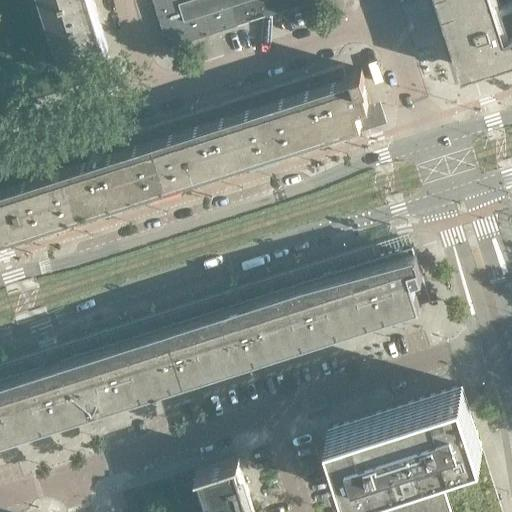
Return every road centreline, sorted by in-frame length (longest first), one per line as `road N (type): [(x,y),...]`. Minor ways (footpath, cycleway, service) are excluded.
road 1 (tertiary): [(0,333),(459,192)]
road 2 (tertiary): [(429,138),(315,183),(0,280)]
road 3 (residential): [(147,98),(385,22)]
road 4 (residential): [(270,412),(489,339)]
road 5 (residential): [(68,474),(270,412)]
road 6 (residential): [(0,147),(147,98)]
road 7 (residential): [(459,192),(451,217),(489,339)]
road 8 (residential): [(511,333),(477,213),(459,192)]
road 9 (residential): [(429,138),(385,22)]
